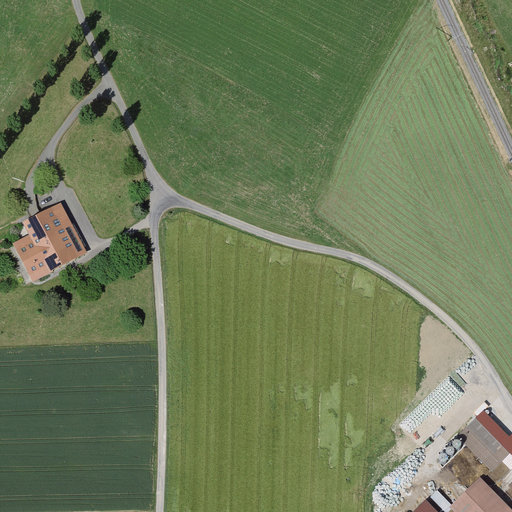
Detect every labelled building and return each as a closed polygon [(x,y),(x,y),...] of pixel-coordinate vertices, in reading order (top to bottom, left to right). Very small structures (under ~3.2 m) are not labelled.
[(85,254),(60,205),(24,223),(30,235),(14,243),(33,280),(85,254)] [(484,413),(459,436),(493,471),(503,461),(510,468),(511,466),(511,436),(510,435),(508,438),(484,413)] [(455,451),(458,451),(460,450),(461,447),(461,445),(459,443),(456,442),(454,444),(453,446),(453,449),(455,451)] [(448,457),(451,458),(453,456),(454,454),(453,451),(451,450),(449,449),(446,451),(445,453),(446,456),(448,457)] [(441,464),(444,464),(446,463),(448,461),(447,458),(445,456),(442,456),(440,457),(439,460),(439,462),(441,464)] [(511,511),(511,510),(480,478),(451,507),(456,511),(511,511)] [(431,497),(444,509),(450,503),(436,491),(431,497)] [(436,511),(426,501),(415,511),(436,511)]
